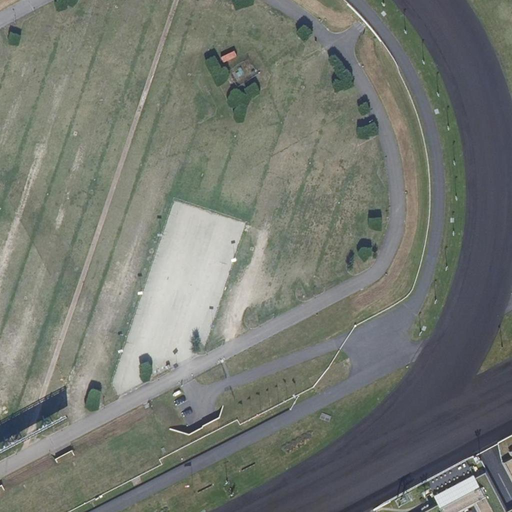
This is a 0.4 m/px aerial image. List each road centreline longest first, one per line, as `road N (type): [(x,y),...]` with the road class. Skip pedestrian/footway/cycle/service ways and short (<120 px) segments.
road 1 (unknown): [(364,492),(407,445),(454,364),(489,282),(499,208),(494,130),(469,56),(428,0)]
road 2 (unknown): [(226,351),(258,250),(242,228),(220,231),(181,341)]
road 3 (unknown): [(403,335),(343,342),(207,398),(180,375)]
road 4 (unknown): [(327,511),(511,415)]
